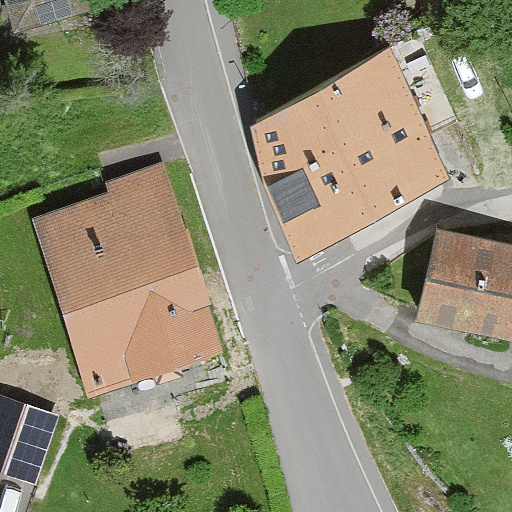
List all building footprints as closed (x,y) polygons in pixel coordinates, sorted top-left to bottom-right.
[(10,0),(16,24),(93,5),(92,0),(10,0)] [(251,120),(302,250),(448,174),(391,47),(251,120)] [(222,349),(161,162),(106,180),(110,190),(32,216),(90,392),(222,349)] [(432,257),(420,313),(511,332),(511,241),(472,233),(432,257)] [(0,471),(34,483),(57,413),(0,394),(0,471)]
